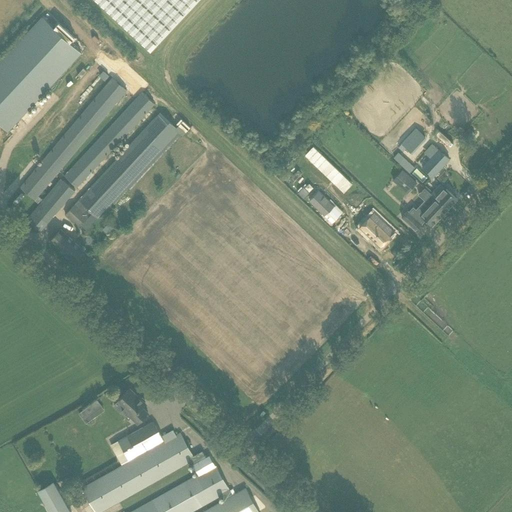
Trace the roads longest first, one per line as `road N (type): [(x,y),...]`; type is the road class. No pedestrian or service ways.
road 1 (unclassified): [(241,443),(511,161)]
road 2 (unclassified): [(241,443),(0,218)]
